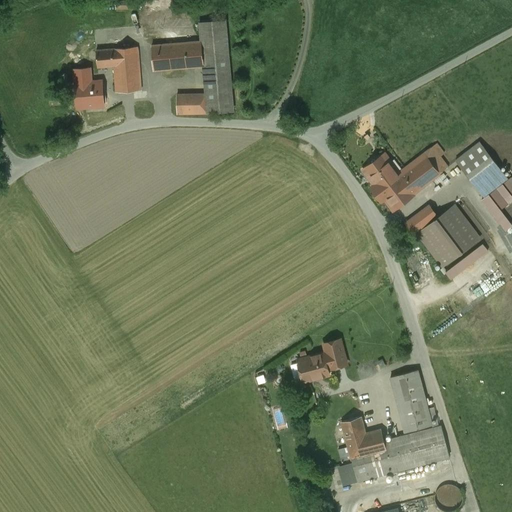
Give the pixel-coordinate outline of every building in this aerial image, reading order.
[(130,0),(116,1),(116,9),(130,8),(130,0)] [(225,21),(200,23),(201,41),(212,40),(214,65),(203,66),(206,94),(207,113),(233,111),(225,21)] [(174,44),(152,45),(154,70),(203,66),(214,65),(212,40),(201,41),(174,44)] [(138,47),(96,50),(97,67),(113,66),(116,92),(141,90),(138,47)] [(102,81),(75,83),(77,108),(104,106),(102,81)] [(191,97),(177,96),(177,113),(192,113),(207,113),(206,94),(191,96),(191,97)] [(479,142),(456,161),(483,197),(507,178),(479,142)] [(444,153),(436,144),(432,147),(440,156),(444,153)] [(440,156),(432,147),(424,153),(440,173),(448,167),(440,156)] [(399,172),(397,173),(413,194),(427,183),(440,173),(424,153),(399,172)] [(385,154),(362,170),(374,186),(394,170),(397,174),(397,173),(399,172),(385,154)] [(374,186),(371,188),(381,201),(384,199),(392,211),(413,195),(413,194),(397,173),(397,174),(394,170),(374,186)] [(438,217),(438,218),(417,233),(442,267),(480,238),(454,204),(438,217)] [(429,206),(406,223),(415,235),(417,233),(438,218),(438,217),(429,206)] [(481,339),(494,331),(484,315),(449,336),(455,345),(476,332),(481,339)] [(340,339),(323,343),(326,352),(330,368),(347,364),(340,339)] [(326,352),(297,360),(303,381),(329,374),(327,368),(330,368),(326,352)] [(418,369),(390,377),(405,431),(432,424),(418,369)] [(365,433),(361,416),(341,421),(348,446),(351,458),(352,459),(386,450),(384,440),(381,428),(380,429),(381,429),(365,433)] [(386,450),(352,459),(358,481),(449,457),(440,424),(433,426),(433,427),(384,440),(386,450)] [(348,446),(338,449),(342,461),(351,458),(348,446)] [(448,483),(446,484),(443,484),(441,485),(440,486),(438,488),(437,490),(435,493),(435,494),(435,496),(435,498),(435,500),(435,501),(436,502),(436,504),(437,505),(438,507),(439,508),(440,509),(442,510),(444,511),(447,511),(449,511),(452,511),(454,511),(455,510),(457,509),(458,508),(460,507),(461,505),(462,503),(462,501),(463,500),(463,497),(463,495),(462,494),(462,492),(461,491),(460,490),(459,488),(457,486),(455,485),(453,484),(451,483),(448,483)]
